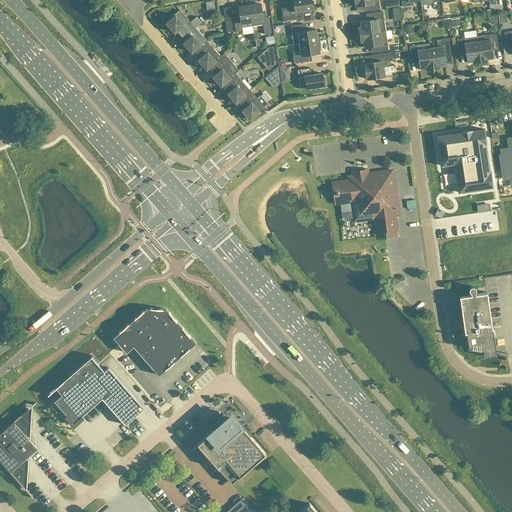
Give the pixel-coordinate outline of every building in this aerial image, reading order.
[(301,11),(312,10),(312,8),(314,5),(313,1),(311,0),(293,0),(294,7),(281,9),(283,23),(303,20),(301,11)] [(355,6),(355,7),(366,5),(367,12),(380,10),(377,0),(351,0),(352,0),(354,6),(355,6)] [(249,6),(252,27),(263,26),(264,35),(271,34),(269,17),(266,18),(265,14),(262,14),(260,5),(249,6)] [(242,33),(242,29),(252,27),(249,6),(238,8),(240,21),(234,22),(236,34),(242,33)] [(177,31),(184,39),(195,29),(201,24),(196,18),(190,23),(180,11),(171,18),(172,19),(166,24),(174,33),(177,31)] [(397,11),(385,12),(386,23),(398,21),(397,11)] [(385,32),(382,12),(370,14),(371,21),(358,23),(359,28),(358,28),(359,36),(385,32)] [(316,33),(315,30),(305,32),(304,25),(290,27),(293,46),(299,45),(319,42),(318,35),(316,33)] [(412,26),(404,27),(405,35),(413,34),(412,26)] [(194,51),(205,40),(195,29),(184,39),(186,41),(183,44),(191,53),(194,51)] [(388,52),(385,32),(359,36),(360,43),(361,43),(362,48),(374,47),(376,53),(388,52)] [(491,48),(498,47),(496,34),(476,37),(480,63),(488,62),(487,61),(493,60),(491,48)] [(480,63),(476,37),(457,40),(458,53),(465,52),(467,64),(473,63),(473,64),(480,63)] [(437,48),(430,49),(433,70),(440,69),(440,68),(446,67),(444,55),(451,54),(449,39),(436,41),(437,48)] [(209,67),(220,57),(205,40),(194,51),(201,58),(198,61),(206,70),(209,68),(209,67)] [(319,42),(299,45),(300,50),(299,52),(292,53),(294,65),(309,62),(308,55),(319,54),(318,51),(320,49),(319,42)] [(426,71),(433,70),(430,49),(429,44),(409,47),(411,60),(418,59),(420,71),(425,70),(426,71)] [(268,49),(259,57),(271,71),(277,66),(275,48),(268,49)] [(373,81),(378,80),(378,78),(385,77),(383,68),(390,67),(389,61),(392,60),(391,53),(373,56),(374,63),(364,64),(364,65),(364,66),(362,66),(362,72),(363,74),(364,79),(366,79),(366,80),(372,79),(373,81)] [(209,67),(209,68),(215,75),(213,78),(221,87),(223,84),(235,74),(238,71),(224,54),(220,57),(209,67)] [(274,88),(293,81),(290,74),(292,74),(290,67),(269,74),(274,88)] [(325,82),(325,78),(322,76),(322,74),(311,76),(310,69),(297,71),(300,90),(308,89),(311,91),(315,90),(317,88),(324,87),(323,85),(325,82)] [(238,101),(250,91),(235,74),(223,84),(230,92),(227,94),(235,104),(238,101)] [(250,91),(238,101),(245,109),(242,111),(250,121),(256,116),(257,116),(265,109),(263,107),(266,104),(260,96),(256,99),(250,91)] [(486,146),(484,130),(472,132),(472,131),(460,133),(460,134),(436,137),(441,167),(454,165),(458,194),(493,188),(490,173),(489,173),(485,146),(486,146)] [(511,149),(502,151),(503,157),(500,157),(502,171),(509,170),(511,185),(511,184),(511,149)] [(396,214),(390,174),(366,177),(365,173),(355,175),(355,179),(350,179),(351,183),(335,186),(336,192),(335,192),(336,195),(337,202),(353,200),(356,219),(376,217),(379,236),(395,234),(392,214),(396,214)] [(470,294),(471,296),(459,298),(464,334),(465,334),(466,339),(465,348),(507,355),(496,353),(487,293),(475,295),(475,293),(476,291),(475,289),(473,287),(471,287),(469,289),(469,291),(470,294)] [(158,376),(173,363),(195,344),(166,310),(146,309),(112,338),(126,354),(133,347),(158,376)] [(56,389),(61,396),(54,402),(70,420),(77,414),(80,418),(102,400),(125,426),(144,409),(108,369),(104,372),(91,358),(92,357),(92,356),(54,390),(56,389)] [(0,434),(0,462),(32,499),(33,499),(26,491),(28,458),(36,450),(36,451),(37,450),(36,449),(29,441),(31,408),(35,404),(0,434)] [(215,430),(197,445),(231,484),(265,455),(250,437),(231,415),(215,430)] [(252,511),(243,501),(246,505),(238,511),(252,511)]
